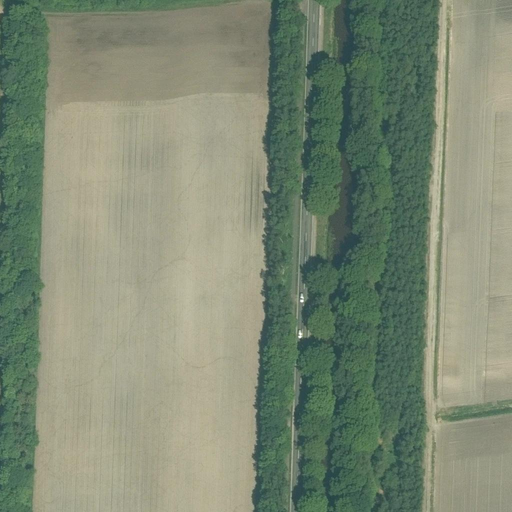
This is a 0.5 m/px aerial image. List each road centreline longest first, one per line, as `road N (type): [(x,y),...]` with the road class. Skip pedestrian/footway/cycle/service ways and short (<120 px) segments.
road 1 (tertiary): [(296,511),(313,0)]
road 2 (track): [(442,0),(425,511)]
road 3 (track): [(229,0),(158,10),(0,12)]
